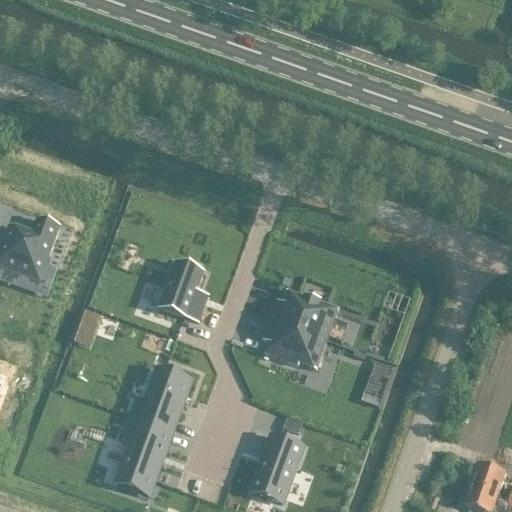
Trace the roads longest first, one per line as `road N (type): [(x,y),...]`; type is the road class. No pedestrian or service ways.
road 1 (primary): [(511,139),(117,0)]
road 2 (unclassified): [(277,176),(216,346),(232,397),(206,472)]
road 3 (tertiary): [(277,176),(0,77)]
road 4 (tertiary): [(389,511),(479,248)]
road 5 (tertiary): [(479,248),(277,176)]
